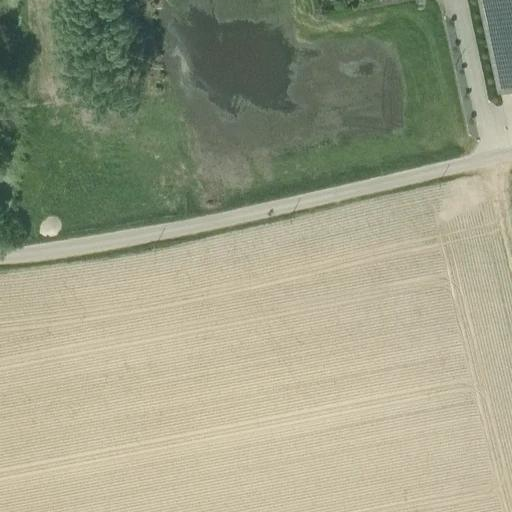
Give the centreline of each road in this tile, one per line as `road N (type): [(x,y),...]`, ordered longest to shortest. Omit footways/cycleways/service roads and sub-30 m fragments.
road 1 (unclassified): [(511,155),(195,225),(0,257)]
road 2 (track): [(476,163),(511,299)]
